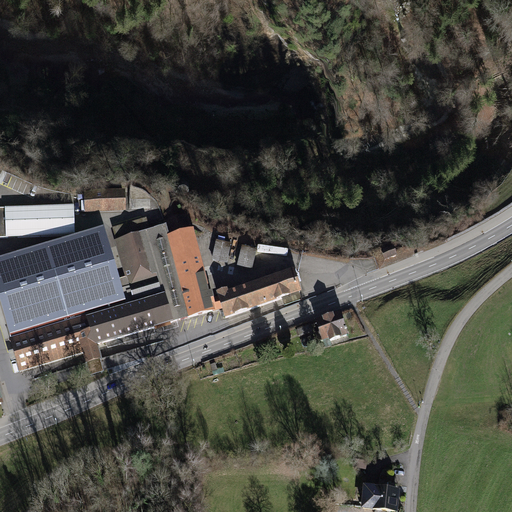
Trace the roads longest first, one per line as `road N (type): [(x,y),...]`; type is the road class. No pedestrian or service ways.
road 1 (primary): [(0,437),(437,263),(511,225)]
road 2 (unclassified): [(411,511),(414,457),(443,352),(476,302),(511,270)]
